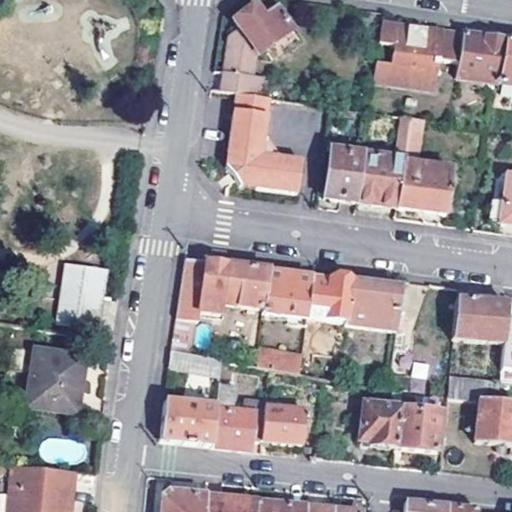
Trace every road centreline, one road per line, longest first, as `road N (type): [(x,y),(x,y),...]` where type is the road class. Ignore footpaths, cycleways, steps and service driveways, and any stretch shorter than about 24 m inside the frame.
road 1 (residential): [(165,216),(511,267)]
road 2 (residential): [(385,485),(129,456)]
road 3 (residential): [(165,216),(129,456)]
road 4 (residential): [(200,0),(165,216)]
road 5 (residential): [(511,500),(385,485)]
